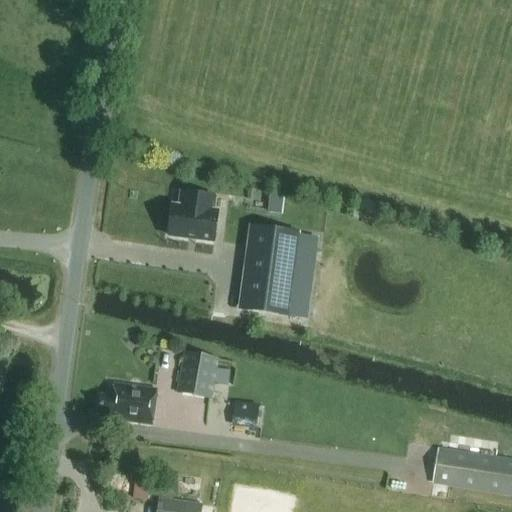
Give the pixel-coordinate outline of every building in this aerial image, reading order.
[(167,238),(215,245),(219,211),(215,210),(217,196),(179,192),(177,206),(171,205),(167,238)] [(257,230),(246,311),(288,316),(299,235),(257,230)] [(184,353),(176,394),(211,400),(218,360),(184,353)] [(153,427),(157,390),(113,384),(111,397),(101,395),(98,415),(109,417),(108,421),(153,427)] [(268,426),(267,402),(237,404),(238,427),(268,426)] [(511,497),(511,460),(438,449),(432,485),(511,497)] [(141,498),(156,499),(157,480),(141,480),(141,498)] [(200,511),(202,505),(159,499),(156,511),(200,511)]
